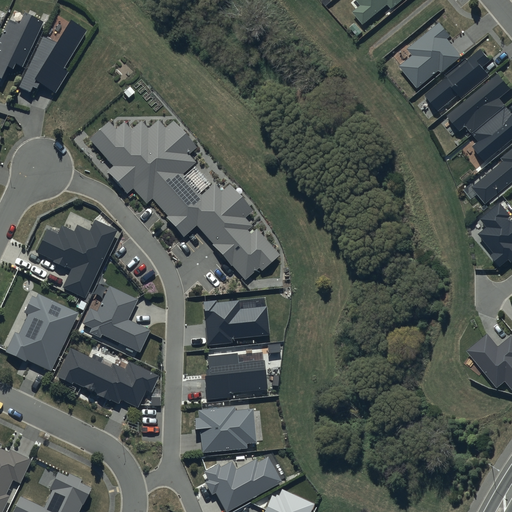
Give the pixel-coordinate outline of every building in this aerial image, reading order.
[(355,0),(360,6),(352,12),(362,24),(387,4),(391,9),(401,0),(355,0)] [(44,22),(25,13),(19,24),(9,19),(0,37),(0,79),(1,80),(8,66),(13,68),(15,63),(23,67),(44,22)] [(87,30),(71,20),(57,43),(43,36),(18,87),(31,92),(33,87),(37,89),(40,83),(55,92),(68,71),(64,68),(87,30)] [(451,37),(439,23),(407,49),(412,55),(400,66),(417,88),(438,71),(440,73),(462,56),(448,39),(451,37)] [(491,61),(480,48),(467,59),(465,58),(445,75),(447,77),(426,95),(438,110),(458,94),(461,98),(489,75),(483,68),(491,61)] [(497,73),(446,116),(459,131),(465,126),(471,132),(504,105),(499,99),(511,89),(497,73)] [(506,107),(473,135),(478,142),(472,147),(484,161),(511,138),(511,113),(511,114),(506,107)] [(116,130),(109,122),(89,139),(114,166),(107,172),(127,194),(133,188),(147,203),(152,198),(168,216),(166,218),(184,238),(197,226),(245,280),(259,267),(262,271),(281,255),(257,229),(251,234),(248,230),(253,226),(246,218),(254,211),(230,184),(222,191),(215,183),(202,194),(183,174),(197,162),(189,154),(197,147),(174,121),(166,128),(159,120),(149,129),(142,122),(132,131),(124,122),(116,130)] [(511,148),(501,158),(503,161),(471,187),(486,205),(511,182),(511,148)] [(499,202),(479,219),(486,227),(478,234),(494,253),(491,256),(499,266),(509,259),(511,262),(511,260),(511,218),(510,220),(508,218),(511,216),(499,202)] [(48,234),(37,255),(73,274),(65,289),(81,298),(116,233),(94,221),(87,233),(76,227),(72,234),(61,229),(56,238),(48,234)] [(138,300),(109,286),(97,311),(90,308),(82,324),(91,328),(89,332),(100,338),(102,334),(140,353),(151,331),(128,320),(138,300)] [(29,291),(18,313),(24,316),(16,332),(13,330),(1,355),(25,367),(27,363),(51,375),(82,312),(36,290),(34,294),(29,291)] [(217,300),(203,301),(208,345),(232,343),(232,338),(269,334),(266,306),(240,309),(239,300),(217,303),(217,300)] [(487,334),(466,351),(496,388),(504,381),(511,390),(511,337),(511,336),(498,347),(487,334)] [(110,366),(70,347),(56,377),(72,384),(73,381),(119,403),(120,400),(138,408),(146,390),(152,393),(160,376),(129,361),(125,368),(112,362),(110,366)] [(238,352),(207,356),(208,369),(204,370),(207,399),(230,397),(229,393),(268,389),(265,360),(239,363),(238,352)] [(235,407),(198,410),(199,418),(195,418),(196,436),(200,436),(202,453),(247,448),(247,443),(257,442),(253,409),(235,411),(235,407)] [(0,446),(1,444),(0,443),(0,511),(1,511),(10,496),(6,494),(13,480),(20,483),(32,460),(10,449),(9,452),(0,448),(0,446)] [(221,467),(219,463),(203,472),(208,480),(205,482),(212,495),(215,493),(226,511),(282,481),(268,457),(258,463),(256,459),(237,470),(232,461),(221,467)] [(67,477),(58,472),(50,489),(53,490),(44,508),(20,496),(12,511),(79,511),(91,488),(80,483),(82,479),(69,473),(67,477)] [(310,511),(314,504),(282,489),(279,495),(277,494),(276,497),(272,495),(264,511),(310,511)]
